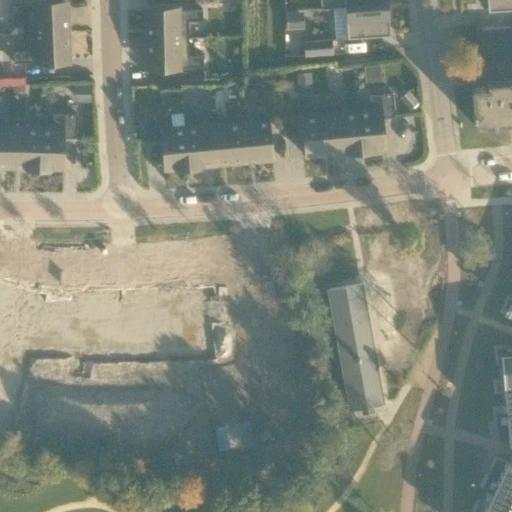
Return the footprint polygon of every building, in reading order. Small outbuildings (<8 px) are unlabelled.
[(511,8),(511,0),(486,0),(487,10),(511,8)] [(26,32),(67,31),(66,2),(11,4),(11,16),(26,15),(26,32)] [(390,35),(388,4),(345,7),(347,38),(390,35)] [(147,38),(188,37),(188,20),(202,20),(202,8),(146,9),(147,38)] [(299,12),(287,12),(288,28),(300,27),(299,12)] [(67,31),(26,32),(27,50),(13,50),(13,62),(68,60),(67,31)] [(188,37),(147,38),(147,67),(203,66),(203,54),(188,55),(188,37)] [(332,39),(303,41),(304,55),(333,53),(332,39)] [(275,83),(274,72),(264,73),(265,84),(275,83)] [(311,84),(310,72),(296,73),(297,85),(311,84)] [(0,85),(24,85),(24,77),(2,77),(0,76),(0,85)] [(74,101),(91,101),(91,84),(74,84),(74,101)] [(409,89),(400,97),(410,108),(419,100),(409,89)] [(395,116),(392,92),(369,94),(370,106),(358,107),(357,95),(344,96),(345,108),(312,111),(311,99),(300,100),(305,157),(386,150),(383,117),(395,116)] [(511,93),(499,95),(503,132),(511,131),(511,93)] [(159,139),(162,169),(173,168),(173,170),(201,167),(201,166),(271,159),(268,118),(267,118),(266,104),(254,105),(256,120),(239,121),(238,107),(227,108),(228,122),(194,125),(193,111),(182,112),(169,113),(145,116),(148,140),(159,139)] [(0,166),(23,167),(23,169),(51,170),(51,168),(62,169),(63,138),(75,138),(75,114),(52,113),(51,127),(39,126),(39,112),(27,112),(27,126),(0,125),(0,166)] [(362,414),(372,412),(371,405),(383,402),(361,283),(328,289),(349,408),(361,406),(362,414)] [(0,423),(7,425),(7,429),(9,429),(27,356),(75,355),(76,367),(79,367),(78,360),(207,355),(205,293),(209,293),(209,291),(74,296),(74,304),(40,305),(41,298),(0,287),(0,423)] [(511,511),(511,348),(504,350),(505,360),(501,361),(505,408),(494,409),(498,441),(511,439),(511,463),(495,456),(482,485),(491,490),(481,511),(511,511)]
